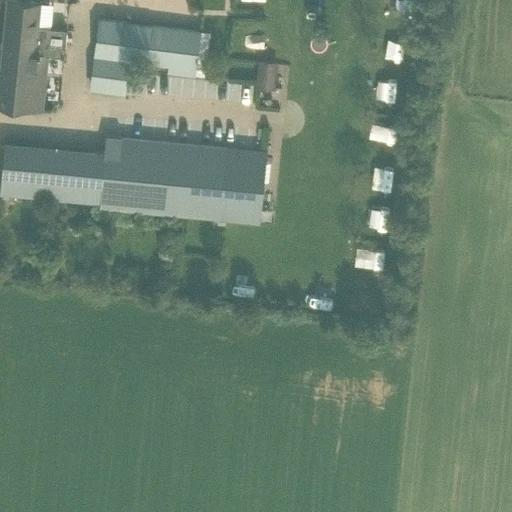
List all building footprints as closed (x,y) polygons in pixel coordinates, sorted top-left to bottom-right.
[(24,0),(7,0),(0,78),(0,105),(44,110),(49,56),(64,56),(67,29),(50,27),(53,4),(38,2),(38,1),(24,0)] [(183,76),(184,69),(196,69),(200,30),(127,21),(107,18),(100,17),(91,91),(123,95),(127,61),(168,66),(167,74),(183,76)] [(386,63),(405,63),(405,43),(387,42),(386,63)] [(260,61),(258,87),(274,89),(277,63),(260,61)] [(106,134),(103,152),(6,143),(1,193),(181,211),(261,220),(268,150),(251,148),(106,134)] [(373,188),(394,189),(394,172),(374,171),(373,188)] [(372,215),(372,232),(389,233),(389,216),(372,215)] [(190,289),(206,290),(207,269),(191,268),(190,289)] [(234,295),(251,296),(252,279),(235,278),(234,295)] [(318,281),(315,308),(335,310),(338,283),(318,281)] [(273,285),(272,301),(287,302),(289,286),(273,285)]
